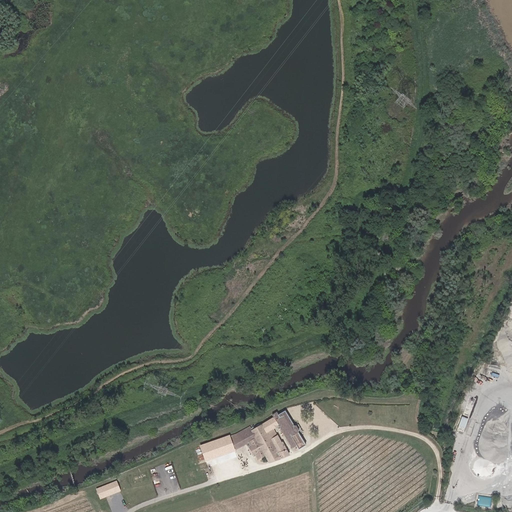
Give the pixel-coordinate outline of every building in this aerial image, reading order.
[(294,426),(285,411),(279,415),(277,412),(273,415),(275,418),(252,430),(250,427),(243,431),(249,442),(250,442),(252,447),(251,448),(255,455),(257,454),(259,459),(267,455),(270,462),(289,455),(286,449),(285,449),(278,436),(272,440),(268,433),(274,429),(279,426),(296,452),(306,445),(299,434),(300,431),(297,426),(294,426)] [(462,417),(456,431),(462,434),(468,419),(462,417)] [(278,436),(274,429),(268,433),(272,440),(278,436)] [(249,442),(243,431),(241,432),(239,432),(234,434),(229,436),(237,449),(249,442)] [(201,448),(206,461),(234,451),(229,436),(225,437),(219,439),(215,441),(212,442),(201,446),(201,448)] [(201,448),(194,450),(199,463),(206,461),(201,448)] [(116,483),(98,490),(101,499),(120,491),(116,483)]
